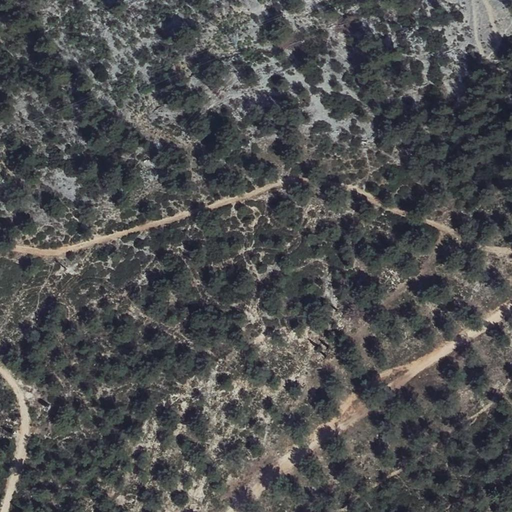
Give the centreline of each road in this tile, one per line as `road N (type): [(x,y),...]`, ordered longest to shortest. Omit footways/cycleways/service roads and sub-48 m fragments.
road 1 (track): [(0,246),(47,248),(118,235),(306,176),(511,253)]
road 2 (track): [(511,304),(259,481),(232,511)]
road 3 (track): [(0,362),(20,395),(21,420),(3,511)]
